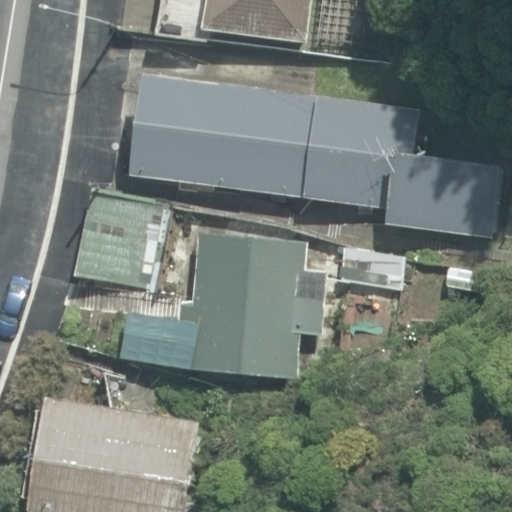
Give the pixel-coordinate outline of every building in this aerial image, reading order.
[(228,31),(310,42),(315,0),(168,0),(165,31),(227,39),(228,31)] [(394,222),(497,235),(506,166),(419,155),(424,110),(151,75),(138,173),(396,206),(394,222)] [(79,273),(159,290),(176,205),(97,189),(79,273)] [(194,369),(297,378),(304,297),(321,298),(325,255),(307,254),(309,238),(206,229),(200,304),(191,303),(190,320),(198,321),(194,369)] [(39,509),(59,511),(188,511),(204,421),(57,397),(39,509)]
